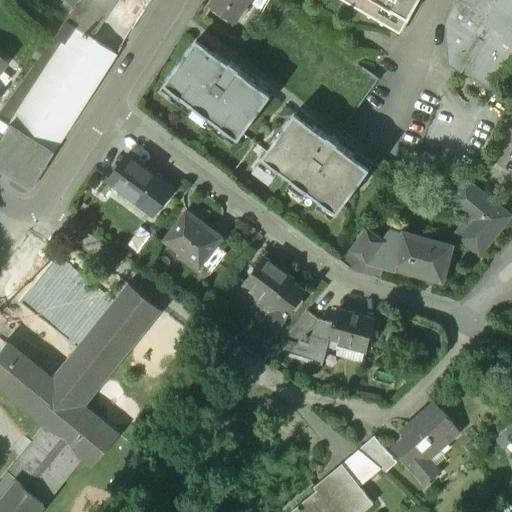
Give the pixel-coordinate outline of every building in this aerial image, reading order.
[(62,0),(53,0),(52,2),(61,8),(66,2),(62,0)] [(62,0),(66,2),(74,8),(80,0),(62,0)] [(80,0),(74,8),(91,20),(104,0),(80,0)] [(126,0),(144,11),(151,0),(126,0)] [(212,0),(209,6),(234,22),(249,0),(212,0)] [(409,18),(377,0),(338,0),(399,35),(409,18)] [(377,0),(409,18),(419,0),(377,0)] [(504,0),(454,0),(445,26),(448,67),(491,95),(495,90),(494,89),(511,61),(511,40),(503,35),(504,33),(489,23),(499,8),(498,7),(503,0),(504,1),(504,0)] [(511,0),(504,0),(504,1),(503,0),(498,7),(499,8),(489,23),(504,33),(503,35),(511,40),(511,0)] [(74,8),(65,22),(84,34),(91,20),(74,8)] [(378,80),(284,11),(275,23),(272,20),(251,49),(254,52),(246,63),(340,132),(378,80)] [(65,22),(0,112),(0,140),(8,128),(52,156),(121,48),(106,39),(101,46),(84,34),(65,22)] [(228,65),(196,41),(162,87),(238,141),(271,96),(238,72),(239,71),(229,63),(228,65)] [(0,58),(0,92),(11,79),(0,70),(0,67),(4,62),(0,58)] [(295,114),(262,159),(337,214),(370,169),(337,145),(339,143),(329,136),(327,138),(295,114)] [(52,156),(8,128),(0,140),(0,171),(30,190),(52,156)] [(171,191),(126,157),(106,183),(152,216),(171,191)] [(485,198),(464,182),(449,201),(475,221),(460,239),(479,254),(508,217),(499,210),(500,209),(485,197),(485,198)] [(186,213),(165,241),(208,273),(224,251),(215,245),(221,238),(186,213)] [(366,230),(350,253),(366,264),(382,242),(366,230)] [(382,242),(366,264),(441,285),(451,248),(390,231),(382,242)] [(293,279),(264,257),(243,285),(253,292),(249,298),(269,313),(264,320),(276,329),(305,291),(292,281),(293,279)] [(51,380),(4,343),(0,347),(0,390),(44,426),(82,456),(93,465),(118,434),(82,405),(160,309),(128,283),(51,380)] [(306,310),(282,340),(284,341),(281,349),(293,352),(293,350),(324,359),(329,339),(334,323),(318,319),(306,310)] [(374,321),(337,310),(334,323),(329,339),(366,349),(374,321)] [(435,400),(410,422),(416,428),(395,447),(415,469),(416,469),(430,456),(460,428),(435,400)] [(511,421),(496,435),(505,446),(511,439),(511,421)] [(44,426),(7,472),(31,492),(45,502),(82,456),(44,426)] [(398,460),(375,434),(359,447),(382,465),(387,469),(398,460)] [(382,465),(359,447),(341,463),(344,466),(345,465),(361,483),(382,465)] [(430,456),(416,469),(427,482),(441,469),(430,456)] [(344,466),(289,511),(293,511),(298,509),(300,511),(345,511),(354,505),(359,511),(360,511),(375,500),(361,483),(345,465),(344,466)] [(0,511),(36,511),(45,502),(31,492),(7,472),(0,480),(0,511)]
